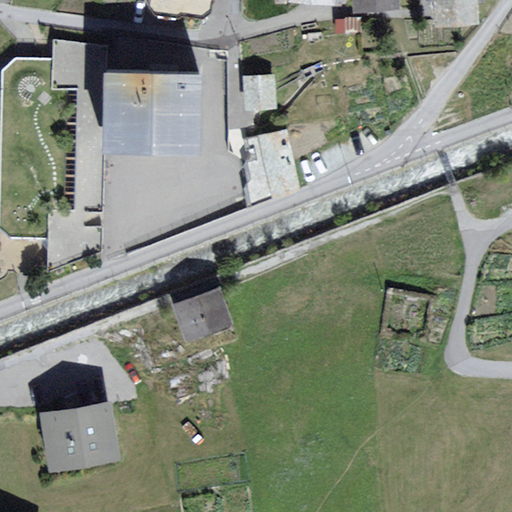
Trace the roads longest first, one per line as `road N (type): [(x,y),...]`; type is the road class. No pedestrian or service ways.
road 1 (residential): [(372,163),(0,313)]
road 2 (residential): [(215,36),(474,48)]
road 3 (residential): [(511,216),(477,237),(454,351),(474,368),(511,370)]
road 4 (residential): [(0,9),(215,36)]
road 5 (residential): [(372,163),(474,48)]
road 6 (residential): [(511,119),(372,163)]
